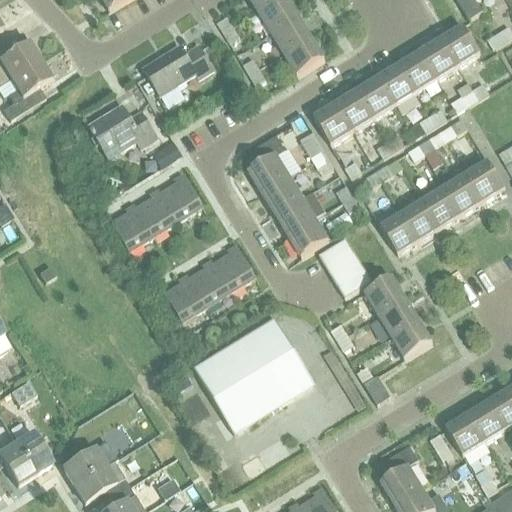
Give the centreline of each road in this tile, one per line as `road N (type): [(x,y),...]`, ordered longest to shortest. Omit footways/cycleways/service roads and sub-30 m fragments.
road 1 (residential): [(307,292),(279,289),(216,179),(218,152),(387,44),(401,0)]
road 2 (residential): [(365,511),(342,459),(505,353),(511,330)]
road 3 (residential): [(34,0),(83,49),(104,54),(195,0)]
